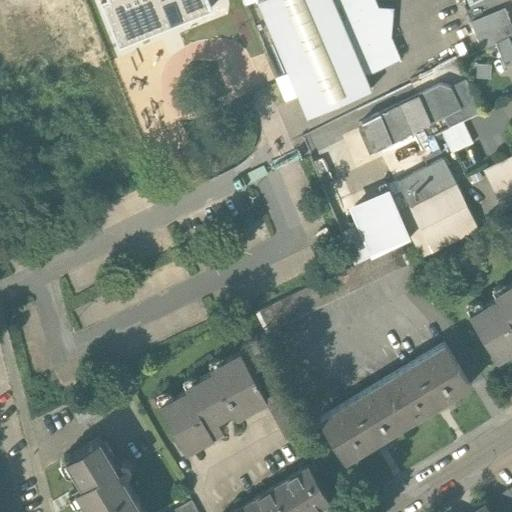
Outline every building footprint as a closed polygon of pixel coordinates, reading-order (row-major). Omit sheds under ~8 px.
[(208,0),(100,0),(118,45),(212,8),(208,0)] [(243,0),(246,6),(257,1),(307,118),(371,90),(365,76),(364,76),(332,0),(243,0)] [(332,0),(364,76),(365,76),(396,61),(385,36),(387,35),(389,12),(380,11),(375,13),(369,0),(332,0)] [(481,44),(511,32),(511,23),(505,5),(471,17),(481,44)] [(511,46),(508,36),(495,42),(504,66),(511,63),(511,46)] [(447,79),(361,121),(375,150),(433,122),(426,108),(455,94),(447,79)] [(462,122),(441,132),(451,153),(473,143),(462,122)] [(511,154),(499,161),(511,186),(511,154)] [(443,158),(387,186),(389,191),(410,237),(421,258),(477,229),(443,158)] [(511,186),(499,161),(483,169),(498,200),(511,193),(511,186)] [(399,242),(410,237),(389,191),(354,206),(363,226),(342,236),(354,263),(399,242)] [(354,263),(327,277),(337,299),(409,264),(399,242),(354,263)] [(327,277),(255,312),(266,333),(337,299),(327,277)] [(511,283),(504,288),(508,293),(497,300),(496,298),(482,306),(483,308),(471,316),(470,314),(469,314),(496,359),(511,349),(511,283)] [(108,297),(76,311),(83,327),(116,312),(108,297)] [(444,343),(381,381),(407,424),(469,386),(444,343)] [(198,384),(188,390),(187,388),(172,397),(173,398),(161,404),(160,403),(159,404),(185,451),(223,430),(217,418),(232,410),(236,416),(263,401),(267,399),(240,350),(222,360),(225,365),(214,371),(213,369),(195,379),(198,384)] [(121,377),(68,403),(78,423),(131,397),(121,377)] [(381,381),(319,419),(344,462),(407,424),(381,381)] [(267,399),(263,401),(285,441),(305,431),(283,391),(267,399)] [(114,465),(99,438),(66,458),(89,497),(82,502),(88,511),(142,511),(121,476),(128,471),(129,466),(127,462),(122,460),(114,465)] [(307,465),(230,511),(314,511),(330,503),(307,465)] [(511,511),(511,484),(507,489),(506,488),(496,495),(509,511),(511,511)] [(197,511),(191,501),(172,511),(171,511),(197,511)]
